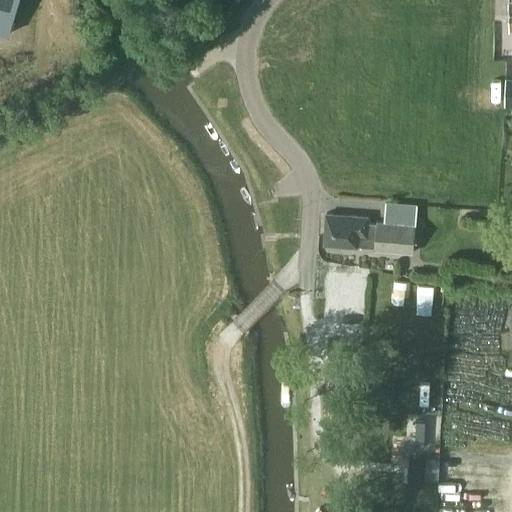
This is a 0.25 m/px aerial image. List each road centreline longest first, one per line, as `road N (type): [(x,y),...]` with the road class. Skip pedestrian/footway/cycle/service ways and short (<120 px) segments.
road 1 (residential): [(234,328),(307,254),(311,190),(262,121),(242,66),(265,0)]
road 2 (track): [(245,511),(240,436),(218,356),(234,328)]
